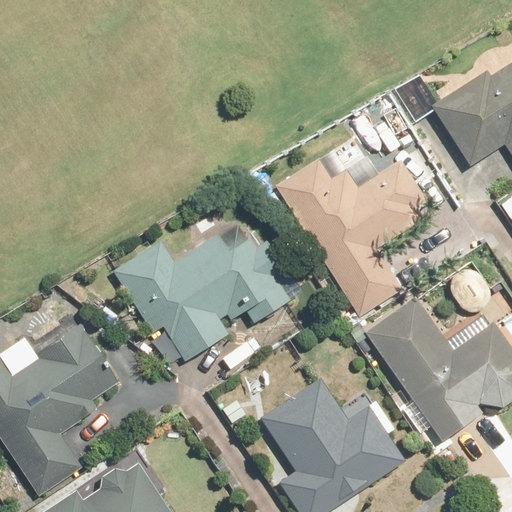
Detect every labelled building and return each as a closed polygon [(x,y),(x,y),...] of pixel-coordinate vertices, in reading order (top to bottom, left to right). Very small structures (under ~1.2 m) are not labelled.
[(511,59),(432,106),(465,160),(499,140),(511,161),(511,59)] [(269,186),(355,316),(397,288),(373,251),(429,214),(394,160),(351,188),(339,169),(323,179),(310,159),(269,186)] [(154,243),(110,272),(147,329),(158,322),(181,357),(221,331),(210,314),(216,310),(223,321),(237,312),(246,325),(283,301),(232,223),(168,265),(154,243)] [(464,312),(472,311),(478,307),(483,301),(484,296),(482,290),(481,286),(475,278),(470,272),(464,269),(457,270),(451,273),(446,278),(443,284),(444,290),(446,295),(451,302),(455,307),(459,310),(464,312)] [(358,329),(437,440),(476,412),(471,405),(474,403),(497,406),(511,394),(511,356),(487,321),(448,349),(409,293),(358,329)] [(17,336),(0,347),(0,443),(34,494),(78,464),(57,432),(93,408),(87,399),(112,382),(74,326),(31,356),(17,336)] [(274,481),(293,511),(324,511),(404,462),(365,401),(337,419),(313,382),(257,417),(291,470),(274,481)] [(27,511),(165,511),(132,461),(118,471),(105,468),(91,476),(89,488),(75,498),(67,486),(27,511)]
